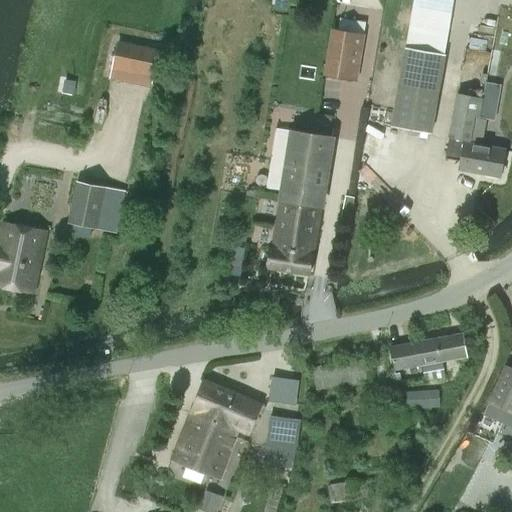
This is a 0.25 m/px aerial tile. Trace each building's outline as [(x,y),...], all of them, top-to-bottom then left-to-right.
[(355,80),(364,22),(339,18),(331,66),(329,76),(355,80)] [(159,50),(117,42),(112,69),(153,77),(159,50)] [(406,48),(391,127),(430,134),(445,55),(406,48)] [(329,76),(331,66),(324,65),(322,75),(329,76)] [(485,83),(479,118),(485,119),(495,120),(500,85),(485,83)] [(449,137),(445,159),(461,160),(460,169),(500,176),(505,150),(480,146),(485,119),(479,118),(478,118),(477,118),(480,98),(456,94),(449,137)] [(319,116),(318,126),(330,127),(331,117),(319,116)] [(267,267),(267,268),(309,274),(313,253),(320,206),(331,137),(291,131),(277,129),(268,188),(282,190),(273,245),(270,245),(270,248),(267,267)] [(115,232),(124,193),(76,183),(68,222),(115,232)] [(353,198),(348,197),(345,197),(340,220),(343,221),(348,221),(353,198)] [(0,285),(33,292),(45,231),(2,225),(0,236),(0,285)] [(84,279),(81,295),(89,296),(92,281),(84,279)] [(415,343),(418,356),(419,365),(466,356),(462,334),(415,343)] [(419,365),(418,356),(415,343),(390,348),(394,370),(419,365)] [(316,390),(371,382),(368,360),(313,369),(316,390)] [(511,369),(505,367),(489,401),(511,411),(511,369)] [(272,375),(268,400),(295,404),(299,380),(272,375)] [(191,411),(235,428),(248,433),(262,404),(204,381),(198,394),(199,395),(191,411)] [(409,408),(439,406),(438,391),(408,393),(409,408)] [(218,479),(235,428),(191,411),(170,461),(218,479)] [(267,441),(265,459),(293,462),(296,445),(299,421),(270,417),(267,441)] [(337,418),(316,420),(317,437),(339,434),(337,418)] [(331,502),(373,496),(371,479),(332,485),(328,486),(331,502)] [(207,489),(200,507),(212,511),(218,511),(225,496),(207,489)]
